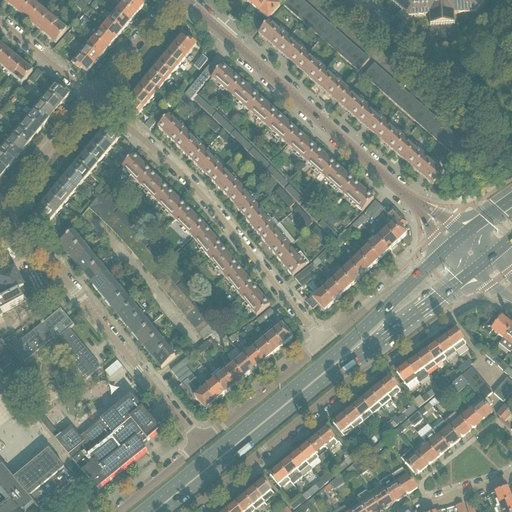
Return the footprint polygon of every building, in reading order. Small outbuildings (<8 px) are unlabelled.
[(6,0),(4,2),(13,9),(20,0),(6,0)] [(20,0),(13,9),(21,16),(32,3),(28,0),(20,0)] [(77,0),(74,4),(82,11),(85,8),(77,0)] [(115,0),(115,1),(121,6),(128,12),(130,10),(136,15),(143,6),(138,1),(138,0),(115,0)] [(280,8),(270,0),(259,0),(252,8),(268,21),(280,8)] [(289,12),(299,0),(289,0),(283,7),(289,12)] [(299,0),(289,12),(295,17),(306,4),(300,0),(299,0)] [(351,0),(336,0),(333,4),(349,18),(359,7),(351,0)] [(365,22),(361,27),(385,47),(406,23),(405,21),(409,17),(429,15),(430,26),(455,24),(454,14),(475,13),(485,0),(389,0),(402,11),(391,23),(377,10),(373,14),(370,18),(366,22),(365,22)] [(21,16),(30,23),(41,10),(32,3),(21,16)] [(295,17),(301,22),(311,9),(306,4),(295,17)] [(121,6),(114,15),(121,20),(123,18),(129,23),(136,15),(130,10),(128,12),(121,6)] [(85,8),(82,11),(84,15),(86,17),(91,10),(90,9),(85,8)] [(301,22),(306,27),(317,14),(311,9),(301,22)] [(30,23),(38,30),(49,17),(41,10),(30,23)] [(351,17),(361,27),(365,22),(354,13),(351,17)] [(312,32),(323,19),(317,14),(306,27),(312,32)] [(114,15),(107,23),(114,29),(116,27),(122,32),(129,23),(123,18),(121,20),(114,15)] [(38,30),(47,37),(58,24),(49,17),(38,30)] [(318,37),(329,25),(323,19),(312,32),(318,37)] [(287,37),(270,22),(259,35),(276,50),(287,37)] [(107,23),(100,32),(107,37),(109,35),(115,40),(122,32),(116,27),(114,29),(107,23)] [(58,24),(47,37),(56,44),(66,31),(58,24)] [(324,42),(335,30),(329,25),(318,37),(324,42)] [(324,42),(329,47),(340,35),(335,30),(324,42)] [(100,32),(93,40),(100,46),(102,44),(108,49),(115,40),(109,35),(107,37),(100,32)] [(329,47),(335,52),(346,40),(340,35),(329,47)] [(306,54),(287,37),(276,50),(295,67),(306,54)] [(181,38),(174,46),(180,51),(178,53),(185,59),(196,46),(187,39),(185,41),(181,38)] [(54,51),(59,55),(68,45),(62,40),(54,51)] [(93,40),(86,49),(93,54),(95,52),(101,57),(108,49),(102,44),(100,46),(93,40)] [(341,57),(352,45),(346,40),(335,52),(341,57)] [(347,62),(358,50),(352,45),(341,57),(347,62)] [(174,46),(167,55),(173,60),(171,62),(178,68),(185,59),(178,53),(180,51),(174,46)] [(86,49),(79,57),(86,63),(88,61),(94,66),(101,57),(95,52),(93,54),(86,49)] [(353,67),(363,55),(358,50),(347,62),(353,67)] [(0,59),(0,67),(4,71),(15,58),(7,51),(0,59)] [(326,71),(306,54),(295,67),(315,84),(326,71)] [(167,55),(160,63),(165,68),(164,70),(171,76),(178,68),(171,62),(173,60),(167,55)] [(358,72),(369,60),(363,55),(353,67),(358,72)] [(86,63),(79,57),(72,66),(85,77),(94,66),(88,61),(86,63)] [(202,57),(194,67),(199,71),(207,62),(208,61),(202,57)] [(4,71),(13,78),(24,65),(15,58),(4,71)] [(160,63),(153,72),(158,77),(157,79),(164,85),(171,76),(164,70),(165,68),(160,63)] [(374,64),(363,77),(369,82),(380,69),(374,64)] [(24,65),(13,78),(22,85),(33,72),(24,65)] [(185,96),(191,101),(217,70),(211,65),(185,96)] [(230,96),(242,84),(222,67),(211,80),(230,96)] [(380,69),(369,82),(374,87),(385,74),(380,69)] [(37,72),(29,81),(33,85),(41,76),(42,75),(38,71),(37,72)] [(315,84),(333,100),(336,102),(347,90),(326,71),(315,84)] [(153,72),(146,80),(151,85),(150,87),(157,93),(164,85),(157,79),(158,77),(153,72)] [(385,74),(374,87),(379,92),(391,79),(385,74)] [(391,79),(379,92),(385,96),(396,83),(391,79)] [(146,80),(139,89),(144,93),(142,96),(150,102),(157,93),(150,87),(151,85),(146,80)] [(396,83),(385,96),(390,101),(402,88),(396,83)] [(250,114),(261,101),(242,84),(230,96),(250,114)] [(54,87),(47,95),(55,101),(57,99),(62,104),(70,95),(63,90),(61,92),(54,87)] [(402,88),(390,101),(396,106),(407,93),(402,88)] [(139,89),(131,97),(137,102),(135,104),(143,110),(150,102),(142,96),(144,93),(139,89)] [(336,102),(358,122),(369,109),(347,90),(336,102)] [(407,93),(396,106),(401,111),(412,98),(407,93)] [(47,95),(40,104),(48,110),(50,107),(55,112),(62,104),(57,99),(55,101),(47,95)] [(197,96),(194,101),(211,117),(215,112),(198,96),(197,96)] [(137,102),(131,97),(124,106),(130,111),(128,113),(136,119),(143,110),(135,104),(137,102)] [(201,111),(185,97),(181,101),(197,116),(201,111)] [(412,98),(401,111),(407,115),(418,103),(412,98)] [(267,129),(279,117),(261,101),(250,114),(267,129)] [(418,103),(407,115),(412,120),(423,108),(418,103)] [(40,104),(33,112),(41,118),(43,116),(48,121),(55,112),(50,107),(48,110),(40,104)] [(423,108),(412,120),(418,125),(429,112),(423,108)] [(388,125),(369,109),(358,122),(377,138),(388,125)] [(33,112),(26,121),(34,127),(36,124),(41,129),(48,121),(43,116),(41,118),(33,112)] [(429,112),(418,125),(423,130),(434,117),(429,112)] [(200,118),(215,133),(219,129),(204,114),(200,118)] [(216,114),(212,118),(230,134),(234,130),(216,114)] [(145,126),(150,130),(158,120),(153,116),(145,126)] [(188,134),(170,116),(158,128),(176,146),(188,134)] [(286,146),(298,134),(279,117),(267,129),(286,146)] [(429,134),(440,122),(434,117),(423,130),(429,134)] [(26,121),(19,129),(27,135),(29,133),(34,138),(41,129),(36,124),(34,127),(26,121)] [(434,139),(445,127),(440,122),(429,134),(434,139)] [(407,142),(388,125),(377,138),(396,155),(407,142)] [(107,126),(100,135),(105,139),(103,142),(111,148),(118,140),(111,134),(114,132),(107,126)] [(440,144),(451,132),(445,127),(434,139),(440,144)] [(19,129),(12,138),(20,144),(22,141),(27,146),(34,138),(29,133),(27,135),(19,129)] [(235,131),(230,135),(247,152),(252,148),(235,131)] [(223,132),(219,137),(234,152),(239,147),(223,132)] [(445,149),(456,136),(451,132),(440,144),(445,149)] [(205,152),(188,134),(176,146),(193,164),(205,152)] [(306,163),(317,151),(298,134),(286,146),(287,147),(306,163)] [(100,135),(93,143),(98,148),(96,150),(104,157),(111,148),(103,142),(105,139),(100,135)] [(3,145),(5,146),(13,152),(15,150),(20,155),(27,146),(22,141),(20,144),(12,138),(10,136),(3,145)] [(461,141),(456,136),(445,149),(451,154),(461,141)] [(467,146),(461,141),(451,154),(456,159),(467,146)] [(425,158),(407,142),(396,155),(414,171),(425,158)] [(93,143),(86,152),(91,156),(89,159),(97,165),(104,157),(96,150),(98,148),(93,143)] [(5,146),(0,152),(0,155),(6,161),(8,158),(13,163),(20,155),(15,150),(13,152),(5,146)] [(132,151),(127,147),(119,157),(124,161),(132,151)] [(253,149),(248,153),(266,170),(270,166),(253,149)] [(469,149),(464,155),(470,161),(476,154),(469,149)] [(324,180),(335,167),(317,151),(306,163),(324,180)] [(86,152),(79,160),(84,165),(82,167),(90,174),(97,165),(89,159),(91,156),(86,152)] [(223,170),(205,152),(193,164),(211,182),(223,170)] [(239,157),(253,170),(258,166),(244,152),(239,157)] [(0,155),(0,167),(1,167),(6,171),(13,163),(8,158),(6,161),(0,155)] [(122,169),(140,187),(152,175),(134,157),(122,169)] [(443,173),(425,158),(414,171),(432,186),(443,173)] [(79,160),(72,169),(77,173),(75,176),(83,182),(90,174),(82,167),(84,165),(79,160)] [(271,167),(266,171),(283,188),(287,184),(271,167)] [(343,196),(354,184),(335,167),(324,180),(343,196)] [(72,169),(65,177),(70,182),(68,184),(76,191),(83,182),(75,176),(77,173),(72,169)] [(211,182),(228,199),(229,200),(241,188),(240,187),(223,170),(211,182)] [(257,174),(272,189),(276,184),(261,170),(257,174)] [(140,187),(158,205),(170,193),(152,175),(140,187)] [(65,177),(58,186),(63,190),(61,193),(69,199),(76,191),(68,184),(70,182),(65,177)] [(361,213),(373,200),(354,184),(343,196),(361,213)] [(58,186),(51,194),(56,199),(54,201),(62,208),(69,199),(61,193),(63,190),(58,186)] [(289,186),(285,190),(300,206),(304,201),(289,186)] [(242,189),(241,188),(229,200),(244,218),(257,208),(242,189)] [(280,188),(275,193),(285,203),(290,208),(294,204),(280,188)] [(158,205),(176,223),(188,211),(170,193),(158,205)] [(51,194),(44,203),(49,207),(47,210),(55,216),(62,208),(54,201),(56,199),(51,194)] [(101,194),(97,199),(113,213),(117,208),(101,194)] [(96,199),(88,209),(95,215),(104,206),(96,199)] [(49,207),(44,203),(37,211),(36,210),(31,215),(39,221),(41,219),(48,225),(55,216),(47,210),(49,207)] [(306,203),(301,208),(316,223),(321,219),(306,203)] [(366,213),(370,217),(379,206),(375,203),(366,213)] [(104,206),(95,215),(100,219),(108,210),(104,206)] [(379,206),(370,217),(374,221),(383,210),(379,206)] [(273,227),(257,208),(244,218),(260,238),(273,227)] [(298,208),(293,212),(308,228),(313,223),(298,208)] [(392,208),(391,208),(385,214),(394,223),(388,229),(386,227),(384,230),(397,244),(406,235),(405,234),(407,233),(403,229),(401,230),(401,229),(407,224),(392,208)] [(108,210),(100,219),(104,223),(106,225),(115,216),(108,210)] [(119,210),(115,215),(129,230),(134,225),(119,210)] [(176,223),(192,239),(205,227),(188,211),(176,223)] [(115,216),(106,225),(111,230),(120,222),(115,216)] [(364,216),(357,222),(361,226),(367,219),(364,216)] [(322,221),(318,225),(333,241),(337,236),(322,221)] [(120,222),(111,230),(117,237),(126,228),(120,222)] [(361,226),(357,222),(352,226),(356,230),(361,226)] [(51,239),(56,243),(69,226),(65,223),(51,239)] [(192,239),(208,259),(222,248),(205,227),(192,239)] [(289,247),(273,227),(260,238),(276,258),(289,247)] [(316,227),(311,232),(326,247),(331,242),(316,227)] [(381,227),(372,236),(376,240),(388,253),(392,249),(397,244),(384,230),(381,227)] [(126,228),(117,237),(121,242),(130,233),(126,228)] [(136,228),(131,232),(145,248),(150,244),(136,228)] [(346,232),(340,238),(344,242),(350,236),(346,232)] [(59,244),(68,255),(84,241),(81,237),(78,239),(73,233),(59,244)] [(130,233),(121,242),(126,246),(127,248),(137,240),(130,233)] [(344,242),(340,238),(335,243),(339,247),(344,242)] [(137,240),(127,248),(132,253),(141,245),(137,240)] [(367,249),(379,261),(387,253),(388,254),(388,253),(376,240),(371,245),(369,244),(366,247),(367,249)] [(68,255),(76,265),(90,254),(85,247),(87,245),(84,241),(68,255)] [(141,245),(132,253),(138,260),(147,252),(141,245)] [(152,246),(147,250),(161,266),(166,262),(152,246)] [(289,247),(276,258),(292,277),(293,277),(292,276),(304,267),(305,267),(309,264),(301,254),(297,257),(289,247)] [(208,259),(224,279),(238,268),(222,248),(208,259)] [(329,249),(323,255),(326,259),(333,252),(329,249)] [(358,257),(370,270),(379,261),(367,249),(362,254),(359,253),(356,255),(358,257)] [(147,252),(138,260),(141,264),(151,256),(147,252)] [(76,265),(85,275),(101,262),(98,258),(95,260),(90,254),(76,265)] [(326,259),(323,255),(318,259),(322,263),(326,259)] [(151,256),(141,264),(145,269),(147,271),(157,263),(151,256)] [(350,265),(349,266),(361,279),(365,275),(364,275),(370,270),(358,257),(353,262),(351,260),(348,263),(350,265)] [(85,275),(93,286),(107,274),(102,268),(104,266),(101,262),(85,275)] [(157,263),(147,271),(151,276),(161,268),(157,263)] [(167,264),(162,268),(176,285),(181,281),(167,264)] [(312,265),(306,270),(309,275),(315,270),(312,265)] [(341,274),(340,275),(351,287),(360,279),(360,280),(361,279),(349,266),(344,270),(342,269),(339,272),(341,274)] [(161,268),(151,276),(156,283),(166,275),(161,268)] [(240,298),(253,287),(238,268),(224,279),(240,298)] [(309,275),(306,270),(295,279),(298,284),(309,275)] [(0,318),(2,317),(1,315),(24,302),(19,292),(21,291),(24,289),(14,271),(0,279),(0,284),(6,295),(7,298),(0,302),(0,318)] [(340,275),(337,272),(328,280),(331,283),(342,296),(351,287),(340,275)] [(93,286),(102,296),(118,283),(115,279),(112,280),(107,274),(93,286)] [(166,275),(156,283),(160,288),(170,280),(166,275)] [(309,275),(298,284),(302,288),(313,279),(309,275)] [(170,280),(160,288),(164,292),(166,295),(176,286),(170,280)] [(102,296),(110,306),(124,295),(119,289),(121,287),(118,283),(102,296)] [(182,283),(177,287),(191,304),(196,300),(182,283)] [(323,291),(321,292),(334,305),(337,301),(342,296),(331,283),(326,287),(324,286),(321,289),(323,291)] [(176,286),(166,295),(170,299),(180,292),(176,286)] [(256,317),(269,307),(253,287),(240,298),(256,317)] [(180,292),(170,299),(175,306),(185,298),(180,292)] [(314,296),(306,303),(312,311),(317,306),(324,313),(332,305),(333,306),(334,305),(321,292),(316,297),(314,296)] [(110,306),(119,317),(135,304),(132,299),(129,301),(124,295),(110,306)] [(185,298),(175,306),(179,311),(189,303),(185,298)] [(197,301),(192,305),(206,322),(211,318),(197,301)] [(136,310),(141,316),(145,313),(137,302),(135,304),(139,308),(136,310)] [(189,303),(179,311),(185,318),(195,310),(189,303)] [(119,317),(127,327),(141,316),(136,310),(139,308),(135,304),(119,317)] [(0,345),(0,372),(2,375),(2,374),(3,373),(17,390),(25,384),(21,381),(27,376),(19,366),(33,355),(36,352),(38,351),(38,350),(52,339),(54,342),(63,352),(86,380),(93,375),(94,374),(97,378),(102,373),(99,369),(100,368),(96,363),(95,363),(86,352),(84,350),(84,349),(80,344),(68,331),(73,326),(69,321),(66,323),(61,317),(64,315),(60,310),(43,324),(43,323),(40,325),(41,325),(41,326),(27,337),(22,341),(22,342),(12,350),(9,352),(9,353),(9,352),(5,348),(2,344),(0,345)] [(195,310),(185,318),(189,323),(199,315),(195,310)] [(270,310),(260,318),(263,323),(274,314),(270,310)] [(199,315),(189,323),(194,329),(204,321),(199,315)] [(127,327),(136,338),(152,324),(149,320),(146,322),(141,316),(127,327)] [(492,331),(503,339),(511,327),(511,325),(502,318),(498,323),(492,318),(482,330),(489,336),(492,331)] [(212,320),(207,324),(214,333),(215,332),(219,337),(222,341),(222,342),(226,338),(212,320)] [(204,321),(194,329),(198,334),(208,326),(204,321)] [(136,338),(144,348),(158,336),(153,330),(155,328),(152,324),(136,338)] [(272,331),(270,332),(283,348),(284,347),(284,346),(292,339),(280,324),(277,327),(278,329),(273,333),(272,331)] [(208,326),(198,334),(204,341),(214,333),(208,326)] [(509,354),(511,350),(511,327),(503,339),(498,345),(509,354)] [(456,331),(445,339),(455,352),(466,344),(465,344),(456,332),(456,331)] [(262,339),(260,340),(273,355),(279,350),(279,351),(283,348),(270,332),(269,333),(269,336),(263,341),(262,339)] [(235,335),(228,339),(232,344),(238,340),(235,335)] [(144,348),(153,358),(169,345),(165,341),(163,342),(158,336),(144,348)] [(445,339),(435,346),(445,359),(455,352),(445,339)] [(252,347),(251,348),(263,363),(273,355),(260,340),(258,342),(259,344),(253,349),(252,347)] [(207,342),(201,347),(204,351),(210,347),(207,342)] [(169,345),(153,358),(161,369),(176,357),(170,351),(172,349),(169,345)] [(435,346),(425,353),(435,366),(445,359),(435,346)] [(483,354),(488,358),(494,351),(489,346),(483,354)] [(204,351),(201,347),(194,352),(198,357),(204,351)] [(243,358),(254,372),(255,371),(255,370),(263,363),(254,352),(251,348),(249,350),(250,352),(247,354),(243,358)] [(243,358),(241,356),(236,350),(227,359),(231,364),(244,379),(250,374),(250,375),(254,372),(243,358)] [(425,353),(416,360),(426,373),(435,366),(425,353)] [(492,354),(488,358),(493,363),(497,358),(492,354)] [(493,363),(498,367),(502,363),(497,358),(493,363)] [(416,360),(406,367),(419,384),(428,377),(426,373),(416,360)] [(469,360),(464,365),(467,369),(472,365),(469,360)] [(181,363),(171,372),(175,376),(185,367),(181,363)] [(507,367),(502,363),(498,367),(503,372),(507,367)] [(229,369),(223,374),(234,387),(244,379),(231,364),(229,366),(229,369)] [(464,365),(458,369),(462,373),(467,369),(464,365)] [(185,367),(175,376),(178,380),(189,371),(185,367)] [(406,367),(395,374),(395,375),(396,374),(403,384),(401,386),(406,393),(407,393),(419,384),(406,367)] [(511,371),(507,367),(503,372),(509,377),(511,373),(511,371)] [(219,369),(209,377),(212,380),(225,396),(226,395),(225,394),(234,387),(223,374),(219,369)] [(466,382),(476,374),(472,369),(461,377),(462,377),(466,382)] [(189,371),(178,380),(181,385),(192,376),(189,371)] [(454,372),(445,379),(445,380),(448,384),(458,377),(454,372)] [(476,374),(466,382),(467,383),(470,387),(480,379),(476,374)] [(209,377),(200,385),(202,388),(215,403),(221,398),(221,399),(225,396),(212,380),(209,377)] [(462,377),(451,386),(456,392),(467,383),(466,382),(462,377)] [(390,378),(380,387),(390,400),(400,392),(400,391),(399,392),(389,380),(390,379),(390,378)] [(195,379),(190,383),(199,394),(194,398),(200,406),(199,407),(203,411),(204,410),(205,411),(215,403),(202,388),(200,385),(195,379)] [(480,379),(470,387),(474,392),(484,383),(480,379)] [(511,383),(507,379),(502,384),(511,392),(511,383)] [(445,380),(436,387),(439,391),(448,384),(445,380)] [(484,383),(474,392),(478,397),(488,388),(484,383)] [(511,392),(502,384),(498,389),(508,398),(511,393),(511,392)] [(380,387),(370,394),(381,407),(390,400),(380,387)] [(488,388),(478,397),(481,401),(482,402),(486,398),(492,393),(488,388)] [(498,389),(493,394),(503,403),(508,398),(498,389)] [(30,391),(25,395),(30,401),(35,397),(30,391)] [(431,391),(426,395),(430,400),(435,395),(432,392),(432,391),(431,391)] [(444,391),(440,395),(443,399),(448,396),(444,391)] [(370,394),(361,402),(372,415),(381,407),(370,394)] [(426,395),(421,399),(424,403),(424,404),(430,400),(426,395)] [(440,395),(434,399),(438,404),(443,399),(440,395)] [(72,460),(76,465),(98,492),(147,451),(141,445),(147,441),(160,431),(131,396),(80,438),(71,427),(60,437),(46,419),(41,423),(68,456),(69,455),(73,460),(72,460)] [(486,398),(482,402),(487,408),(491,405),(486,398)] [(481,401),(470,410),(480,423),(492,413),(491,413),(487,408),(482,402),(481,401)] [(361,402),(352,410),(362,423),(372,415),(361,402)] [(413,406),(406,412),(409,416),(416,410),(413,406)] [(496,415),(505,423),(511,414),(511,412),(504,406),(496,415)] [(423,409),(418,413),(421,417),(427,413),(423,409)] [(358,426),(362,423),(352,410),(342,417),(353,430),(357,436),(360,433),(360,428),(358,426)] [(470,410),(459,419),(469,432),(480,423),(470,410)] [(418,413),(407,422),(411,427),(413,426),(414,428),(423,420),(421,418),(421,417),(418,413)] [(455,414),(444,422),(459,441),(469,432),(459,419),(455,414)] [(395,417),(391,420),(396,426),(397,427),(405,419),(402,415),(397,419),(397,418),(395,417)] [(344,438),(353,430),(342,417),(332,425),(333,426),(334,427),(332,429),(345,444),(348,442),(344,438)] [(444,422),(433,431),(448,449),(459,441),(444,422)] [(389,426),(384,430),(387,434),(392,430),(389,426)] [(327,430),(316,438),(327,451),(337,443),(336,443),(331,437),(333,436),(328,430),(327,431),(327,430)] [(384,430),(378,434),(382,439),(387,434),(384,430)] [(421,439),(427,446),(437,458),(448,449),(433,431),(432,430),(421,439)] [(396,431),(391,435),(395,439),(400,435),(396,431)] [(316,438),(307,446),(318,459),(321,463),(330,455),(327,451),(316,438)] [(370,441),(365,445),(369,449),(374,445),(370,441)] [(365,445),(360,450),(363,454),(369,449),(365,445)] [(307,446),(298,453),(309,466),(318,459),(307,446)] [(379,446),(373,450),(377,454),(382,450),(379,446)] [(427,446),(416,454),(426,467),(437,458),(427,446)] [(426,467),(416,454),(412,449),(400,458),(405,464),(404,464),(404,465),(405,464),(414,476),(414,477),(426,467)] [(377,454),(373,450),(368,454),(371,458),(377,454)] [(14,480),(33,504),(38,510),(45,505),(48,508),(57,501),(54,497),(73,481),(67,473),(49,451),(48,451),(48,452),(40,458),(40,459),(32,465),(31,466),(23,472),(23,473),(15,479),(14,479),(14,480)] [(298,453),(289,461),(299,474),(302,478),(312,470),(298,453)] [(362,458),(352,467),(356,473),(357,476),(362,473),(363,475),(370,471),(362,458)] [(289,461),(279,469),(290,482),(293,485),(302,478),(299,474),(289,461)] [(344,462),(339,466),(343,471),(348,467),(344,462)] [(3,466),(0,463),(0,511),(21,511),(23,511),(33,504),(14,480),(3,466)] [(343,471),(339,466),(335,470),(338,475),(343,471)] [(352,467),(347,471),(351,477),(356,473),(352,467)] [(290,482),(279,469),(269,477),(269,478),(270,477),(280,489),(279,490),(280,490),(290,482)] [(404,470),(392,478),(404,497),(417,489),(417,488),(416,489),(408,476),(409,476),(408,475),(408,476),(404,470)] [(325,475),(320,480),(324,486),(330,481),(325,475)] [(334,491),(345,484),(340,476),(330,485),(333,490),(334,491)] [(379,484),(384,491),(392,505),(404,497),(392,478),(391,476),(379,484)] [(263,482),(253,490),(264,503),(274,495),(274,494),(273,495),(263,483),(264,482),(263,482)] [(330,485),(324,490),(328,494),(333,490),(330,485)] [(381,487),(369,494),(372,498),(380,511),(392,505),(384,491),(381,487)] [(491,497),(488,500),(491,508),(495,508),(511,501),(507,490),(506,489),(506,490),(492,496),(491,495),(491,496),(491,497)] [(253,490),(244,498),(254,511),(264,503),(253,490)] [(356,500),(360,506),(363,511),(380,511),(372,498),(368,492),(367,493),(366,491),(357,497),(358,499),(356,500)] [(307,492),(302,497),(306,501),(311,497),(307,492)] [(302,497),(297,501),(300,505),(306,501),(302,497)] [(244,498),(235,505),(240,511),(252,511),(254,511),(244,498)] [(313,499),(308,503),(310,506),(311,507),(316,503),(313,499)] [(490,511),(511,511),(511,503),(511,501),(495,508),(490,510),(490,511)] [(475,511),(478,510),(476,503),(473,504),(472,502),(466,504),(468,511),(475,511)] [(310,506),(308,503),(302,507),(306,511),(311,507),(310,506)]
